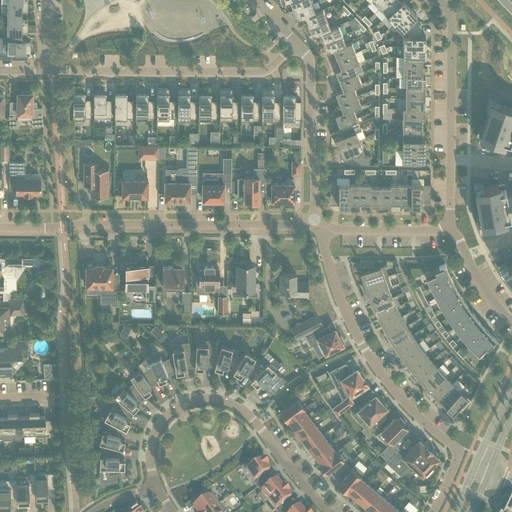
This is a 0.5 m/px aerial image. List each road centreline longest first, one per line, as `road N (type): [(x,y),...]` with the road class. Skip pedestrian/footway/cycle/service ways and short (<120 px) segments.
road 1 (residential): [(327,511),(247,416),(219,400),(193,401),(164,419),(149,461),(155,487)]
road 2 (residential): [(314,220),(362,347),(392,391),(457,452)]
road 3 (residential): [(295,45),(263,74),(49,71)]
road 4 (residential): [(62,227),(314,220)]
road 5 (residential): [(431,0),(446,9),(451,27),(448,227)]
road 6 (residential): [(295,45),(309,61),(314,220)]
road 7 (residential): [(314,220),(338,230),(448,227)]
